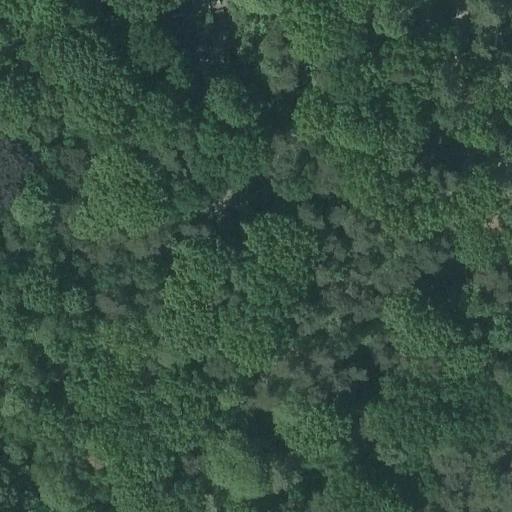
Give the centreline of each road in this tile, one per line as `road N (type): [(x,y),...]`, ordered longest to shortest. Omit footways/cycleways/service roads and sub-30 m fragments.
road 1 (track): [(511,401),(130,511)]
road 2 (track): [(298,463),(285,416),(250,387),(234,349),(190,135)]
road 3 (track): [(511,169),(458,118),(447,46),(428,0)]
